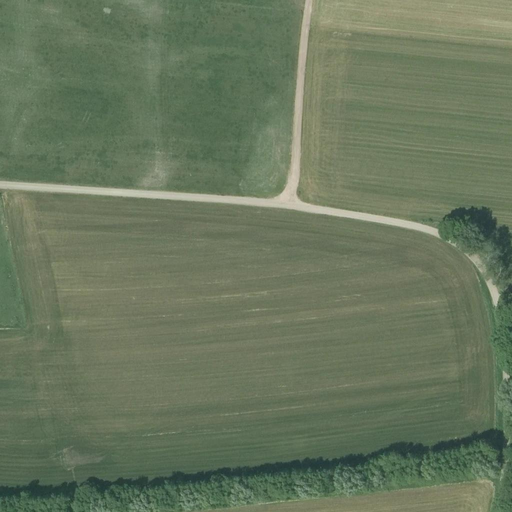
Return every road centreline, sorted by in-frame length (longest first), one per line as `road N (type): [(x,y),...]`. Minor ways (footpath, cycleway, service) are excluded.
road 1 (unclassified): [(498,511),(503,334),(483,268),(451,239),(291,205),(0,186)]
road 2 (track): [(291,205),(311,0)]
